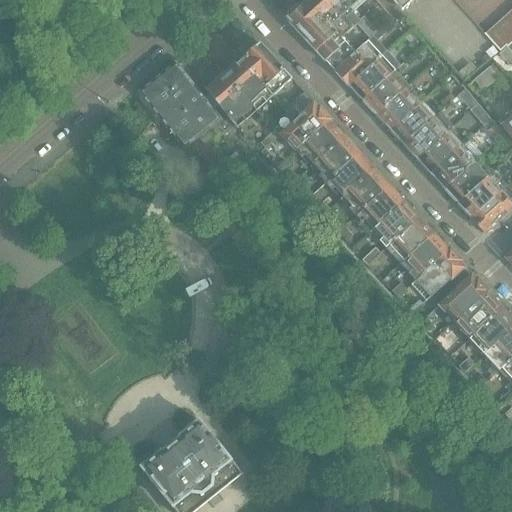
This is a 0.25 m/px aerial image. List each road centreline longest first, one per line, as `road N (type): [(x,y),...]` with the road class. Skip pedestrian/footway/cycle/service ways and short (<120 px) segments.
road 1 (residential): [(481,258),(242,0)]
road 2 (residential): [(0,159),(185,0)]
